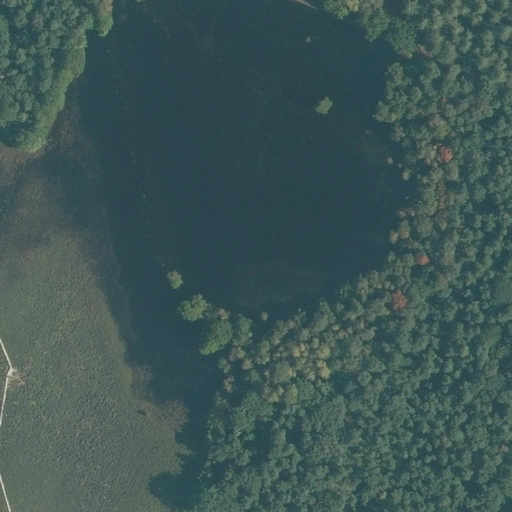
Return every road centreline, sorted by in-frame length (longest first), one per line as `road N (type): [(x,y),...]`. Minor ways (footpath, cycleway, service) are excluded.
road 1 (unknown): [(511,263),(421,511)]
road 2 (track): [(511,91),(299,0)]
